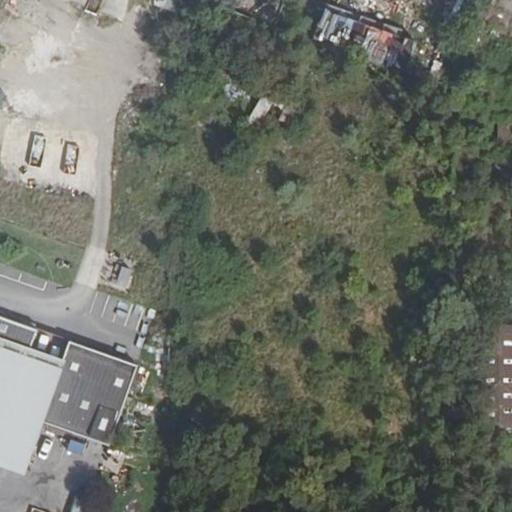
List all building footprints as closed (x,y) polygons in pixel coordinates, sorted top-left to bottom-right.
[(186,15),(190,0),(158,0),(156,5),(186,15)] [(500,115),(511,115),(511,103),(500,104),(500,115)] [(499,147),(511,147),(511,115),(500,115),(499,147)] [(57,159),(78,161),(81,136),(59,134),(57,159)] [(0,444),(38,332),(0,319),(0,444)] [(511,425),(511,325),(481,326),(481,426),(511,425)] [(0,450),(26,460),(39,424),(67,342),(38,332),(0,444),(0,450)] [(67,342),(39,424),(108,446),(135,365),(67,342)] [(511,425),(481,426),(481,448),(511,448),(511,425)]
